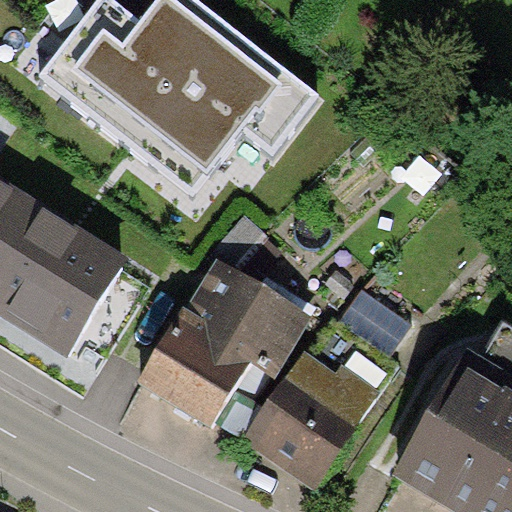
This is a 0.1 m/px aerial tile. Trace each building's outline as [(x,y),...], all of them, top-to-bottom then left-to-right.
[(283,92),(164,0),(163,0),(123,52),(104,37),(73,76),(207,181),(255,119),(259,122),(283,92)] [(139,261),(0,173),(0,322),(72,367),(139,261)] [(313,321),(216,263),(139,389),(211,433),(250,369),(275,384),(313,321)] [(511,329),(505,326),(473,379),(503,397),(505,393),(511,397),(511,329)] [(304,356),(244,444),(315,492),(380,397),(342,371),(337,378),(304,356)] [(437,408),(394,481),(445,511),(511,511),(511,397),(505,393),(503,397),(473,379),(470,377),(448,415),(437,408)]
